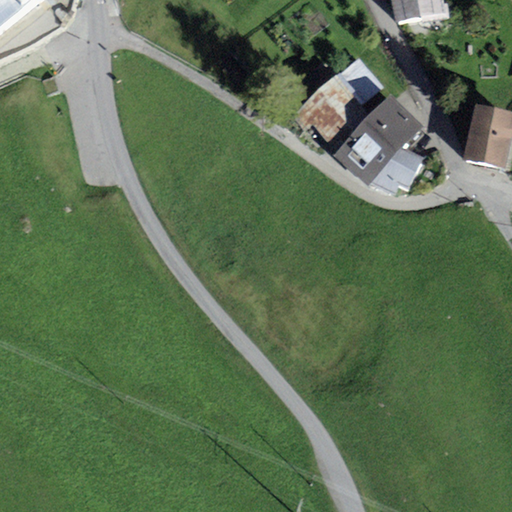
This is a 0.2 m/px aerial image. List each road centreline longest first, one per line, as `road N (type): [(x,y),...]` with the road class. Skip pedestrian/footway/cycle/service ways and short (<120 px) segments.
road 1 (unclassified): [(352,511),(332,455),(152,227),(122,168),(95,28)]
road 2 (residential): [(95,28),(177,61),(337,178),(386,202),(438,200),(471,184)]
road 3 (residential): [(373,0),(471,184)]
road 4 (track): [(0,75),(112,17),(110,0)]
